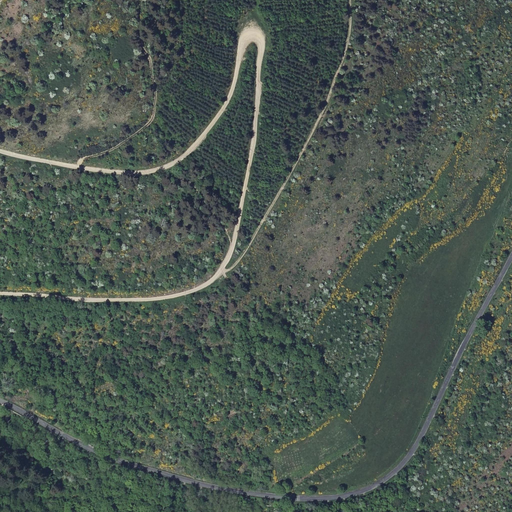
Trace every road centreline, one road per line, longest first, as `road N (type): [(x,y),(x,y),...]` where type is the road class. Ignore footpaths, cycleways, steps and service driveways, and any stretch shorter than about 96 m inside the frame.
road 1 (unclassified): [(0,150),(129,172),(168,164),(221,110),(242,39),(257,32),(263,46),(238,219),(216,276),(144,299),(0,293)]
road 2 (secondary): [(511,256),(413,450),(381,482),(345,496),(246,492),(129,464),(0,401)]
road 3 (track): [(348,0),(350,24),(328,97),(250,243),(216,276)]
